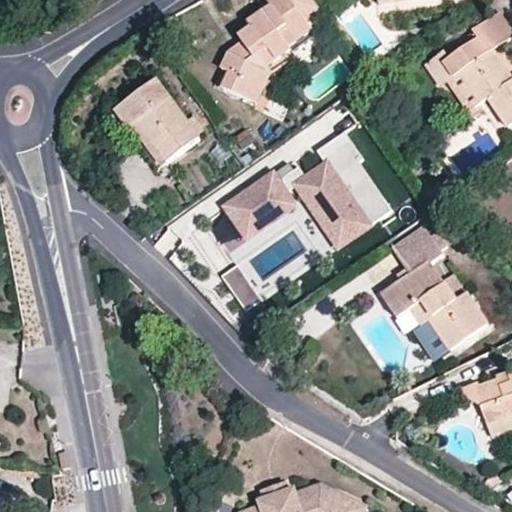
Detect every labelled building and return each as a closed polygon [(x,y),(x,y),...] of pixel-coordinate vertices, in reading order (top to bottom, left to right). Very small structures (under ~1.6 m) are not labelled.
[(314,6),(310,0),(268,0),(273,7),(250,23),(253,28),(240,37),(244,43),(246,47),(239,52),(236,57),(230,55),(223,69),(230,74),(223,89),(251,102),(265,69),(292,50),(289,47),(313,30),(302,14),(314,6)] [(509,127),(511,125),(511,82),(506,75),(510,72),(495,50),(511,38),(511,31),(500,13),(473,32),(475,34),(477,40),(451,59),(445,63),(454,78),(462,74),(483,104),(489,100),(509,127)] [(447,53),(451,59),(477,40),(475,34),(447,53)] [(244,43),(230,55),(236,57),(239,52),(246,47),(244,43)] [(448,83),(454,78),(445,63),(451,59),(447,53),(445,51),(426,65),(441,87),(448,83)] [(273,73),(265,69),(251,102),(258,105),(273,73)] [(454,78),(448,83),(469,113),(483,104),(462,74),(454,78)] [(140,122),(169,162),(200,140),(158,81),(116,113),(129,131),(133,129),(140,122)] [(140,122),(133,129),(162,168),(169,162),(140,122)] [(360,160),(343,135),(317,153),(323,161),(303,175),(297,167),(292,171),(287,164),(223,209),(244,240),(302,200),(339,252),(390,215),(356,163),(360,160)] [(445,197),(437,187),(431,191),(428,186),(421,191),(432,206),(445,197)] [(228,254),(243,247),(229,218),(214,226),(228,254)] [(431,238),(424,228),(393,249),(407,271),(411,277),(430,264),(431,266),(444,257),(439,249),(431,238)] [(446,244),(439,233),(431,238),(439,249),(446,244)] [(452,351),(488,326),(467,297),(456,303),(431,266),(430,264),(411,277),(403,283),(383,296),(399,320),(414,311),(424,325),(431,320),(452,351)] [(264,303),(240,270),(226,280),(249,313),(264,303)] [(403,283),(411,277),(407,271),(399,277),(403,283)] [(304,321),(320,336),(338,315),(322,301),(304,321)] [(300,368),(301,377),(308,382),(312,376),(307,368),(300,368)] [(511,417),(511,375),(508,376),(511,382),(501,385),(499,380),(479,387),(476,388),(482,406),(489,425),(511,417)] [(511,382),(508,376),(499,380),(501,385),(511,382)] [(464,395),(482,406),(476,388),(479,387),(478,383),(462,388),(464,395)] [(511,417),(489,425),(494,439),(511,432),(511,417)] [(40,473),(0,467),(0,474),(39,481),(40,473)] [(321,488),(300,495),(298,490),(262,504),(264,509),(256,511),(356,511),(360,507),(341,496),(340,499),(321,488)]
